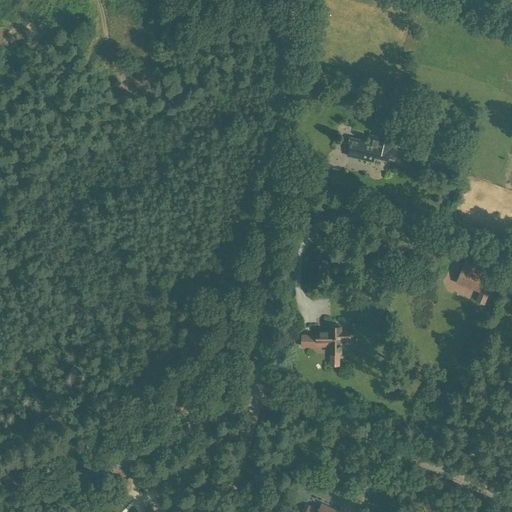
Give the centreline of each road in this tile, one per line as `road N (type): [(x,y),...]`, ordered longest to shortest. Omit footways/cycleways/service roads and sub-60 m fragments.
road 1 (track): [(260,397),(293,0)]
road 2 (unclassified): [(511,501),(285,401),(260,397),(217,416)]
road 3 (track): [(0,179),(243,81)]
road 4 (unclassified): [(14,511),(217,416)]
road 5 (track): [(132,124),(101,50),(98,0)]
